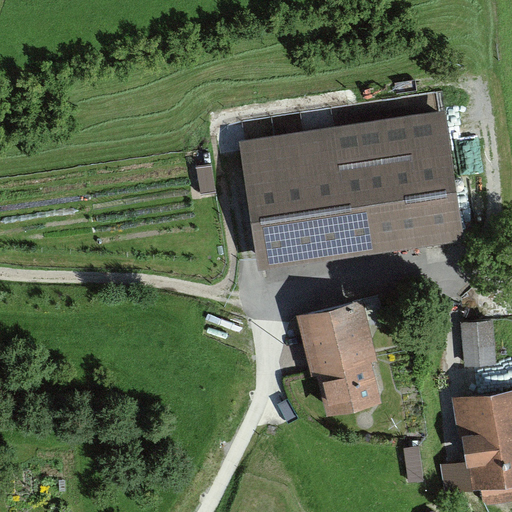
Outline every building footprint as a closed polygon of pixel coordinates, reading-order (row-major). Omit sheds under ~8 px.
[(258,264),(466,233),(447,105),(239,135),(258,264)] [(354,296),(300,308),(313,368),(323,365),(333,407),(376,398),(354,296)] [(461,361),(496,358),(492,316),(457,319),(461,361)] [(471,481),(511,474),(511,380),(456,390),(471,481)] [(410,477),(425,476),(423,445),(408,446),(410,477)]
